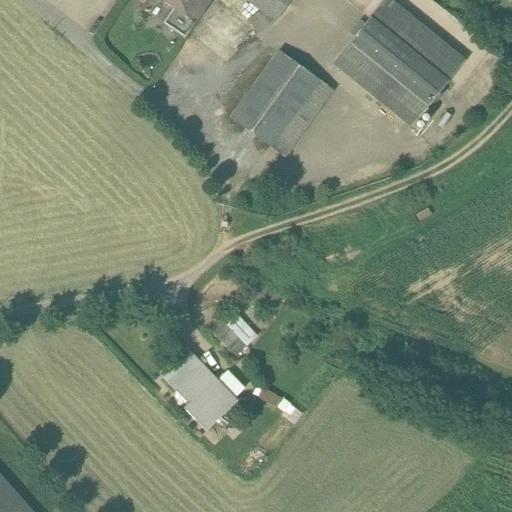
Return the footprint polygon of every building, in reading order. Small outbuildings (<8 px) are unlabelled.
[(197,0),(159,0),(172,9),(162,23),(184,38),(204,7),(197,2),(197,0)] [(289,0),(247,0),(276,20),(289,0)] [(462,61),(387,0),(384,0),(334,62),(411,125),(462,61)] [(278,53),(231,118),(270,146),(316,81),(278,53)] [(316,81),(270,146),(283,156),(330,91),(316,81)] [(227,328),(217,338),(235,356),(245,347),(227,328)] [(237,401),(186,349),(172,362),(176,365),(162,378),(175,391),(179,387),(192,400),(183,409),(205,431),(237,401)] [(281,399),(263,388),(257,398),(275,409),(281,399)] [(0,511),(30,511),(0,477),(0,511)]
